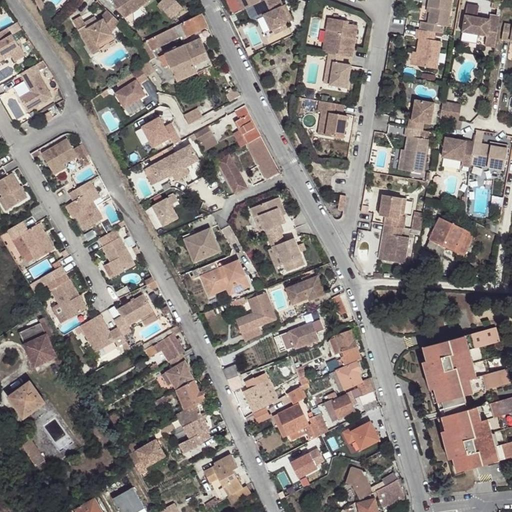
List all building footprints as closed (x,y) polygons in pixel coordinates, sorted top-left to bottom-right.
[(114,0),(113,1),(124,18),(150,0),(114,0)] [(165,0),(163,3),(159,6),(172,20),(183,9),(174,0),(165,0)] [(223,0),(231,15),(240,11),(234,0),(223,0)] [(234,0),(240,11),(254,4),(261,1),(260,0),(234,0)] [(283,6),(279,0),(263,0),(261,1),(254,4),(259,16),(264,14),(271,30),(286,23),(279,7),(283,6)] [(432,31),(439,32),(441,25),(443,25),(447,0),(423,0),(423,6),(428,7),(428,11),(426,22),(418,21),(417,29),(432,31)] [(478,6),(466,4),(461,31),(485,36),(484,45),(494,47),(500,8),(496,8),(495,15),(489,14),(488,19),(476,17),(478,6)] [(279,7),(286,23),(290,21),(283,6),(279,7)] [(84,30),(82,27),(75,32),(90,56),(98,50),(95,45),(110,35),(108,33),(118,22),(105,10),(98,18),(100,20),(95,24),(84,30)] [(180,37),(182,41),(208,27),(202,15),(175,28),(180,37)] [(340,55),(349,56),(350,49),(348,48),(349,36),(352,37),(354,25),(344,23),(344,20),(327,17),(325,28),(322,28),(320,42),(324,43),(322,52),(325,53),(340,55)] [(77,18),(69,23),(75,32),(82,27),(77,18)] [(93,20),(82,27),(84,30),(95,24),(93,20)] [(511,26),(503,25),(501,40),(511,42),(511,26)] [(8,28),(0,32),(0,57),(6,54),(8,57),(13,55),(17,62),(26,56),(13,34),(12,34),(8,28)] [(153,51),(180,37),(175,28),(146,41),(153,51)] [(431,39),(432,31),(417,29),(414,28),(413,37),(417,38),(414,51),(412,65),(433,69),(438,40),(431,39)] [(95,45),(98,50),(113,41),(110,35),(95,45)] [(185,46),(197,73),(212,66),(200,39),(185,46)] [(168,63),(177,82),(197,73),(185,46),(179,48),(166,54),(164,55),(165,56),(168,63)] [(340,55),(325,53),(324,61),(330,62),(328,73),(326,83),(344,86),(347,64),(339,63),(340,55)] [(0,62),(8,57),(6,54),(0,57),(0,62)] [(48,66),(43,60),(38,63),(42,69),(48,66)] [(142,67),(148,76),(156,70),(150,61),(142,66),(142,67)] [(55,94),(36,64),(23,72),(31,86),(33,85),(35,88),(33,89),(21,96),(30,109),(55,94)] [(137,80),(117,93),(126,107),(137,100),(147,94),(140,83),(149,77),(148,76),(142,67),(133,73),(137,80)] [(225,95),(228,101),(238,95),(235,88),(225,95)] [(406,127),(421,130),(422,123),(430,124),(433,102),(414,99),(411,113),(410,121),(407,120),(406,127)] [(137,100),(126,107),(131,115),(142,108),(137,100)] [(341,104),(315,100),(314,110),(318,111),(326,112),(322,134),(339,138),(343,115),(339,114),(341,104)] [(438,117),(457,121),(460,106),(441,102),(438,117)] [(56,104),(49,108),(50,111),(53,116),(61,111),(56,104)] [(259,134),(243,104),(233,110),(237,118),(233,121),(238,130),(241,135),(235,138),(239,146),(245,142),(259,134)] [(187,123),(200,116),(195,108),(183,115),(187,123)] [(45,120),(53,116),(50,111),(42,116),(45,120)] [(326,112),(318,111),(314,133),(322,134),(326,112)] [(457,121),(438,117),(437,126),(459,130),(461,122),(457,121)] [(157,120),(140,130),(152,150),(169,139),(173,146),(180,142),(169,125),(163,129),(157,120)] [(212,135),(207,126),(193,134),(198,143),(212,135)] [(428,131),(421,130),(406,127),(404,127),(403,136),(406,136),(403,150),(400,170),(421,173),(428,131)] [(241,135),(238,130),(232,133),(235,138),(241,135)] [(473,144),(480,145),(482,133),(475,131),(473,143),(473,144)] [(279,173),(259,134),(245,142),(264,180),(279,173)] [(216,143),(212,135),(198,143),(202,150),(216,143)] [(54,169),(66,162),(79,154),(85,164),(91,161),(87,155),(89,154),(83,142),(75,147),(69,136),(43,151),(54,169)] [(480,145),(473,144),(473,143),(444,138),(441,158),(461,161),(460,166),(468,168),(468,165),(483,168),(501,171),(506,147),(496,146),(495,148),(487,147),(480,145)] [(189,146),(150,169),(158,184),(172,176),(175,183),(189,176),(185,169),(198,162),(189,146)] [(42,153),(39,149),(32,153),(34,157),(42,153)] [(228,153),(216,160),(234,193),(246,187),(228,153)] [(68,165),(66,162),(54,169),(56,172),(68,165)] [(501,171),(483,168),(481,175),(499,179),(501,171)] [(0,190),(3,195),(11,208),(28,197),(12,172),(0,179),(0,190)] [(93,179),(71,193),(75,200),(71,202),(76,211),(78,214),(87,229),(105,218),(95,200),(90,191),(98,187),(93,179)] [(98,187),(90,191),(95,200),(103,196),(98,187)] [(383,224),(396,226),(398,216),(399,213),(401,197),(381,194),(380,204),(379,209),(378,214),(385,215),(383,224)] [(11,208),(3,195),(0,196),(0,198),(7,210),(11,208)] [(280,233),(281,233),(278,224),(285,222),(283,214),(280,206),(282,205),(279,196),(250,207),(251,209),(254,217),(259,215),(264,229),(268,238),(280,233)] [(172,197),(151,209),(162,228),(177,220),(169,207),(176,203),(172,197)] [(337,203),(338,201),(327,209),(333,219),(337,219),(340,219),(341,216),(341,211),(336,209),(337,203)] [(253,233),(264,229),(259,215),(254,217),(251,209),(245,211),(253,233)] [(411,228),(420,230),(422,217),(413,216),(411,228)] [(474,234),(439,217),(428,239),(429,240),(445,246),(464,254),(474,234)] [(485,219),(484,227),(496,233),(498,223),(496,220),(485,219)] [(24,221),(9,230),(13,238),(22,233),(33,251),(38,259),(57,248),(41,222),(29,229),(25,221),(24,221)] [(407,237),(408,228),(403,227),(396,226),(383,224),(382,232),(385,233),(382,259),(404,264),(408,237),(407,237)] [(138,263),(118,229),(101,238),(105,245),(104,246),(109,253),(111,252),(113,255),(110,256),(113,260),(106,264),(113,277),(138,263)] [(196,248),(188,252),(193,264),(220,254),(210,230),(197,235),(191,238),(196,248)] [(377,259),(382,259),(385,233),(382,232),(377,259)] [(22,233),(13,238),(24,256),(33,251),(22,233)] [(283,242),(280,233),(268,238),(271,248),(274,255),(278,253),(284,269),(285,272),(303,265),(298,252),(296,245),(293,238),(283,242)] [(182,238),(188,252),(196,248),(191,238),(190,234),(182,238)] [(445,246),(429,240),(425,247),(441,254),(445,246)] [(302,243),(296,245),(298,252),(304,250),(302,243)] [(143,254),(138,245),(134,247),(139,256),(143,254)] [(275,272),(284,269),(278,253),(274,255),(271,248),(266,249),(275,272)] [(191,273),(193,279),(205,290),(214,287),(216,290),(226,286),(227,289),(233,286),(237,294),(249,289),(238,262),(225,267),(226,270),(219,272),(218,270),(215,263),(199,270),(191,273)] [(57,269),(44,276),(61,305),(70,319),(88,309),(63,266),(57,269)] [(406,270),(404,278),(412,279),(413,267),(408,266),(407,270),(406,270)] [(151,270),(144,273),(150,283),(157,280),(151,270)] [(302,284),(301,282),(285,289),(289,299),(295,296),(298,302),(306,298),(307,301),(325,294),(317,275),(312,278),(313,280),(302,284)] [(214,287),(205,290),(211,304),(237,294),(233,286),(227,289),(226,286),(216,290),(214,287)] [(123,314),(115,319),(120,327),(125,335),(133,330),(130,324),(143,317),(156,309),(146,292),(120,308),(123,314)] [(241,333),(245,343),(250,341),(262,335),(259,326),(276,319),(265,293),(248,299),(254,313),(254,315),(251,316),(250,315),(236,320),(241,333)] [(245,297),(229,301),(230,304),(230,307),(244,303),(243,302),(246,301),(245,297)] [(347,311),(341,299),(335,302),(341,314),(343,313),(347,311)] [(210,308),(213,313),(225,308),(225,306),(223,303),(210,308)] [(61,305),(58,308),(66,321),(70,319),(61,305)] [(210,308),(201,312),(203,316),(213,313),(210,308)] [(156,309),(143,317),(147,324),(160,317),(156,309)] [(117,341),(120,346),(124,344),(129,341),(125,335),(120,327),(112,332),(111,330),(109,331),(108,328),(110,328),(102,314),(99,315),(82,325),(98,352),(117,341)] [(39,323),(18,333),(23,344),(23,345),(34,367),(54,357),(58,364),(67,359),(45,316),(37,319),(39,323)] [(434,318),(436,327),(445,325),(443,316),(434,318)] [(171,334),(181,330),(178,324),(169,330),(171,334)] [(313,325),(315,335),(322,334),(321,324),(313,325)] [(316,342),(315,335),(313,325),(289,329),(292,347),(316,342)] [(344,356),(358,351),(352,329),(334,335),(335,337),(330,339),(335,355),(344,353),(344,356)] [(496,329),(461,338),(469,365),(486,361),(482,347),(499,343),(496,329)] [(169,330),(153,339),(156,344),(171,334),(169,330)] [(152,346),(155,353),(160,350),(165,361),(182,352),(177,344),(174,340),(171,334),(156,344),(152,346)] [(469,365),(461,338),(423,347),(427,361),(430,375),(426,376),(430,390),(434,389),(440,410),(466,403),(464,396),(476,392),(469,365)] [(153,339),(141,346),(148,358),(155,353),(152,346),(156,344),(153,339)] [(134,350),(129,341),(124,344),(129,353),(134,350)] [(360,359),(358,351),(344,356),(341,357),(344,365),(360,359)] [(172,393),(176,391),(194,380),(189,372),(189,370),(184,361),(185,360),(181,354),(168,362),(172,368),(160,375),(167,385),(168,388),(157,395),(156,393),(146,398),(150,406),(156,402),(172,393)] [(327,363),(331,373),(336,371),(340,369),(337,359),(327,363)] [(430,375),(427,361),(422,362),(426,376),(430,375)] [(486,361),(469,365),(476,392),(484,393),(486,389),(510,383),(507,369),(489,374),(486,361)] [(331,373),(329,374),(331,378),(333,377),(338,375),(344,389),(357,384),(358,388),(362,396),(374,390),(370,379),(361,382),(358,373),(360,372),(356,362),(340,369),(336,371),(331,373)] [(144,370),(147,375),(156,369),(153,365),(144,370)] [(238,376),(240,375),(236,366),(223,371),(227,380),(238,376)] [(147,375),(149,380),(156,377),(154,375),(162,370),(160,367),(156,369),(147,375)] [(243,391),(252,412),(258,410),(273,402),(263,382),(268,380),(264,373),(245,382),(248,389),(243,391)] [(344,389),(338,375),(333,377),(340,391),(344,389)] [(241,381),(238,376),(227,380),(231,389),(242,384),(241,381)] [(304,378),(299,380),(302,387),(308,384),(304,378)] [(51,402),(34,379),(10,396),(27,419),(51,402)] [(185,411),(196,406),(203,402),(194,380),(176,391),(185,411)] [(278,399),(268,380),(263,382),(273,402),(278,399)] [(155,391),(156,393),(157,395),(168,388),(167,385),(155,391)] [(283,388),(287,394),(293,391),(290,385),(283,388)] [(304,391),(302,387),(288,394),(291,398),(294,403),(306,397),(304,391)] [(362,396),(358,388),(337,397),(329,400),(325,401),(334,421),(355,411),(354,408),(358,405),(355,399),(360,397),(362,396)] [(378,399),(374,390),(362,396),(360,397),(364,406),(378,399)] [(104,401),(98,391),(95,393),(101,403),(104,401)] [(172,393),(156,402),(157,403),(155,404),(157,407),(175,397),(172,393)] [(487,402),(480,406),(488,434),(505,429),(501,416),(511,412),(511,397),(490,403),(487,402)] [(468,409),(466,403),(440,410),(440,412),(441,416),(445,430),(441,432),(445,446),(449,445),(453,459),(457,472),(495,462),(488,434),(480,406),(468,409)] [(279,413),(288,435),(304,428),(308,427),(299,404),(279,413)] [(177,416),(179,420),(189,440),(178,445),(182,455),(200,446),(200,444),(210,438),(207,432),(209,431),(196,406),(185,411),(177,416)] [(269,418),(264,407),(254,413),(258,423),(269,418)] [(124,421),(117,409),(108,414),(115,426),(124,421)] [(288,435),(279,413),(273,415),(283,437),(288,435)] [(322,413),(314,416),(315,418),(322,436),(329,432),(322,413)] [(322,436),(315,418),(312,420),(313,422),(311,423),(314,432),(310,433),(312,440),(322,436)] [(363,450),(381,440),(371,422),(358,429),(357,426),(344,433),(350,444),(357,440),(363,450)] [(171,430),(168,425),(161,429),(164,434),(171,430)] [(291,441),(306,433),(304,428),(288,435),(291,441)] [(505,429),(488,434),(495,462),(511,456),(511,441),(508,443),(505,429)] [(158,439),(131,454),(136,463),(138,468),(142,474),(150,470),(148,467),(167,456),(158,439)] [(29,440),(21,445),(35,466),(37,465),(42,473),(49,469),(29,440)] [(357,441),(350,444),(354,453),(361,450),(357,441)] [(324,461),(318,449),(291,462),(299,478),(317,469),(316,465),(324,461)] [(209,482),(217,477),(231,470),(238,466),(231,453),(214,462),(215,465),(203,472),(209,482)] [(167,456),(148,467),(150,470),(151,473),(171,462),(167,456)] [(131,479),(139,474),(134,464),(121,473),(124,477),(127,474),(131,479)] [(376,491),(385,487),(382,482),(368,490),(362,478),(365,471),(353,467),(350,475),(353,477),(356,481),(354,486),(362,499),(376,491)] [(217,477),(229,496),(242,488),(231,470),(217,477)] [(385,487),(399,479),(395,472),(381,480),(382,482),(385,487)] [(124,479),(124,477),(121,473),(107,483),(112,490),(121,484),(120,482),(124,479)] [(351,484),(354,486),(356,481),(353,477),(350,475),(349,479),(348,483),(351,484)] [(407,496),(399,479),(385,487),(376,491),(379,499),(383,509),(407,496)] [(138,505),(153,497),(144,481),(129,490),(138,505)] [(112,490),(107,483),(103,487),(104,488),(96,493),(100,500),(113,491),(112,490)] [(242,488),(229,496),(233,502),(249,493),(246,486),(242,488)] [(379,499),(376,491),(362,499),(358,501),(346,507),(347,511),(352,511),(350,508),(355,506),(356,511),(379,511),(376,500),(379,499)] [(100,500),(96,493),(93,495),(94,498),(77,509),(78,511),(103,511),(98,501),(100,500)] [(206,505),(208,509),(217,503),(215,500),(206,505)] [(181,511),(175,502),(164,507),(167,511),(181,511)]
